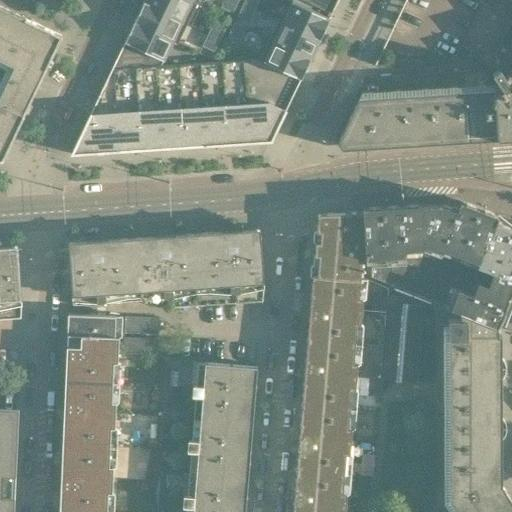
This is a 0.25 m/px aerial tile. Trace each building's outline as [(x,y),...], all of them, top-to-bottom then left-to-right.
[(200,6),(187,0),(144,0),(143,2),(186,23),(191,25),(200,6)] [(232,13),(238,0),(237,0),(223,0),(220,7),(232,13)] [(244,0),(243,3),(255,8),(258,0),(244,0)] [(328,0),(312,0),(311,4),(324,10),(328,0)] [(292,1),(282,21),(319,39),(329,19),(292,1)] [(177,43),(186,23),(143,2),(133,22),(173,41),(177,43)] [(249,21),(255,8),(243,3),(237,15),(249,21)] [(488,65),(511,18),(511,12),(496,4),(494,3),(492,8),(482,3),(461,46),(471,51),(468,55),(488,65)] [(0,161),(4,161),(62,37),(0,7),(0,161)] [(511,68),(511,18),(488,65),(498,69),(510,73),(511,68)] [(319,39),(282,21),(278,19),(269,38),(310,58),(319,39)] [(214,20),(208,33),(219,39),(225,26),(214,20)] [(173,41),(133,22),(124,41),(124,42),(163,61),(173,41)] [(234,22),(227,35),(239,41),(245,27),(234,22)] [(213,52),(219,39),(208,33),(201,46),(213,52)] [(310,58),(269,38),(264,36),(254,57),(258,59),(300,79),(310,58)] [(163,61),(124,42),(117,57),(112,68),(161,65),(163,61)] [(511,77),(511,81),(506,79),(498,69),(491,74),(498,84),(499,89),(488,90),(488,77),(488,76),(487,75),(486,73),(485,72),(483,71),(481,70),(480,70),(368,77),(336,143),(337,144),(340,148),(340,150),(509,139),(511,138),(511,77)] [(203,81),(221,84),(223,73),(205,70),(203,81)] [(267,102),(245,103),(248,142),(271,141),(286,108),(281,106),(280,108),(267,102)] [(248,142),(245,103),(224,105),(226,144),(248,142)] [(226,144),(224,105),(202,106),(205,145),(226,144)] [(205,145),(202,106),(181,107),(183,146),(205,145)] [(183,146),(181,107),(159,109),(162,148),(183,146)] [(162,148),(159,109),(137,110),(140,149),(162,148)] [(140,149),(137,110),(116,112),(118,151),(140,149)] [(118,151),(116,112),(90,113),(89,114),(70,154),(118,151)] [(474,274),(494,223),(497,216),(460,202),(456,211),(437,260),(474,274)] [(405,289),(417,256),(438,203),(402,206),(405,289)] [(435,263),(437,260),(456,211),(438,203),(417,256),(435,263)] [(405,289),(402,206),(362,209),(362,211),(365,260),(366,274),(405,289)] [(365,260),(362,211),(321,214),(317,217),(312,275),(360,279),(361,259),(365,260)] [(492,281),(510,236),(511,230),(494,223),(474,274),(476,275),(492,281)] [(263,286),(259,228),(191,233),(192,238),(196,306),(262,301),(263,286)] [(196,306),(192,238),(191,233),(169,235),(170,237),(150,238),(149,236),(128,238),(128,242),(132,301),(162,299),(163,308),(196,306)] [(511,288),(511,286),(511,237),(510,236),(492,281),(511,288)] [(132,301),(128,242),(128,238),(108,239),(108,241),(88,243),(88,240),(68,242),(70,279),(72,305),(103,303),(132,301)] [(21,303),(17,245),(0,246),(0,319),(20,318),(21,303)] [(504,306),(511,288),(492,281),(476,275),(474,274),(437,260),(435,263),(417,256),(405,289),(424,297),(445,305),(445,306),(449,307),(453,309),(459,311),(497,326),(504,306)] [(360,324),(362,299),(362,298),(358,298),(360,279),(312,275),(306,340),(354,343),(356,324),(360,324)] [(396,381),(403,305),(403,297),(386,296),(385,313),(384,328),(380,379),(396,381)] [(417,382),(423,306),(407,305),(401,381),(417,382)] [(495,486),(495,474),(501,474),(501,436),(495,436),(495,414),(500,414),(500,376),(494,376),(494,354),(500,354),(500,334),(497,334),(496,334),(497,326),(459,311),(459,318),(448,319),(448,334),(442,334),(443,500),(495,486)] [(384,328),(385,313),(374,312),(373,327),(384,328)] [(117,363),(119,337),(119,316),(67,314),(64,380),(112,382),(113,363),(117,363)] [(158,329),(159,318),(124,316),(123,332),(158,334),(158,329)] [(157,355),(158,339),(123,337),(123,353),(157,355)] [(355,389),(357,364),(353,363),(354,343),(306,340),(301,404),(349,408),(351,389),(355,389)] [(252,424),(257,366),(204,362),(202,385),(192,384),(191,396),(201,396),(199,419),(252,424)] [(115,428),(116,402),(112,402),(112,382),(64,380),(62,445),(110,447),(110,427),(115,428)] [(350,454),(352,429),(352,428),(348,428),(349,408),(301,404),(295,470),(344,474),(345,453),(350,454)] [(0,511),(10,511),(15,416),(15,410),(0,409),(0,511)] [(247,478),(250,448),(252,424),(199,419),(198,440),(187,439),(186,451),(197,451),(195,474),(247,478)] [(112,492),(113,467),(113,466),(109,466),(110,447),(62,445),(59,511),(87,511),(106,511),(108,492),(112,492)] [(344,511),(346,493),(342,493),(344,474),(295,470),(291,511),(344,511)] [(244,511),(247,478),(195,474),(193,496),(183,495),(182,506),(192,507),(191,511),(244,511)] [(511,511),(511,501),(506,491),(500,494),(495,486),(443,500),(451,511),(511,511)]
